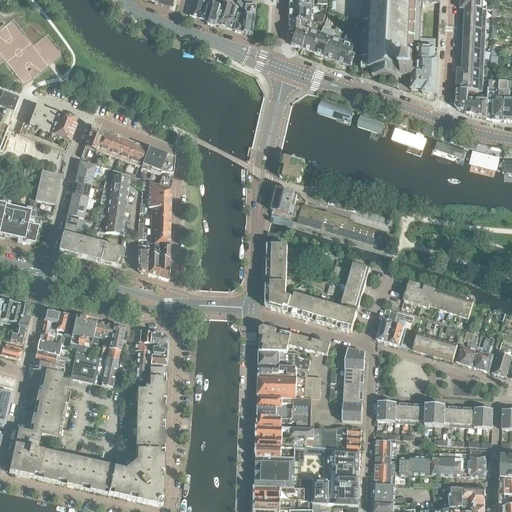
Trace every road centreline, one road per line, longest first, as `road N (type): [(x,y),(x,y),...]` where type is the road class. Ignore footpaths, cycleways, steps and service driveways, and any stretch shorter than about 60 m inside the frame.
road 1 (residential): [(176,306),(179,155),(84,121)]
road 2 (residential): [(171,511),(176,306)]
road 3 (residential): [(245,511),(251,329)]
road 4 (residential): [(366,511),(367,346)]
road 5 (residential): [(84,121),(47,272)]
road 6 (residential): [(131,511),(0,482)]
road 7 (residential): [(444,122),(449,0)]
